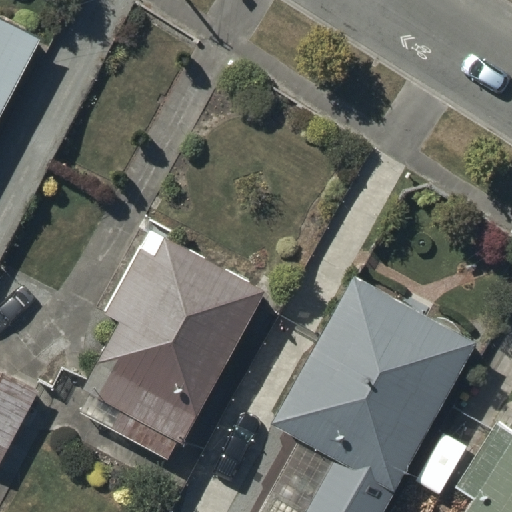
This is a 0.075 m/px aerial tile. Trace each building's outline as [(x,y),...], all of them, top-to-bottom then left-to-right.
[(0,10),(0,112),(42,33),(0,10)] [(173,454),(266,285),(172,234),(162,253),(138,240),(102,306),(122,317),(85,385),(93,389),(83,405),(173,454)] [(253,511),(377,511),(477,336),(353,268),(271,419),(334,452),(308,501),(270,481),(253,511)] [(0,462),(42,386),(0,363),(0,462)] [(511,511),(511,424),(498,415),(456,481),(475,494),(463,511),(511,511)]
